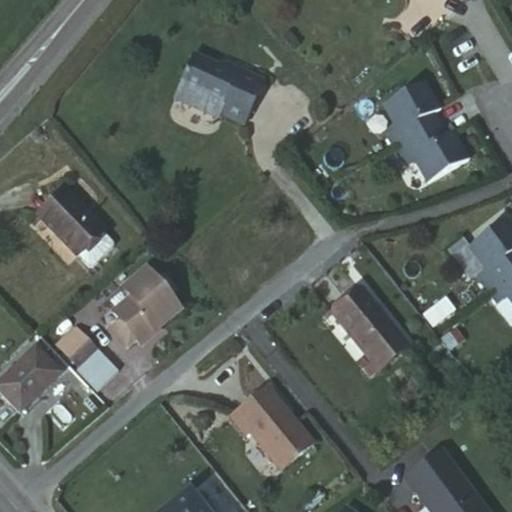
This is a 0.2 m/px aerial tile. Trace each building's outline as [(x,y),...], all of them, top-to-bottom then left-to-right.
[(229,136),(252,91),(215,72),(211,76),(182,61),(160,106),(202,127),(205,121),(229,136)] [(382,162),(419,141),(414,129),(423,124),(410,98),(371,117),(384,143),(375,149),(382,162)] [(425,154),(419,141),(382,162),(388,173),(398,167),(413,195),(449,175),(436,148),(425,154)] [(65,265),(96,239),(60,195),(29,219),(65,265)] [(461,295),(470,307),(506,278),(496,267),(504,261),(486,238),(451,265),(470,287),(461,295)] [(109,255),(96,239),(65,265),(76,280),(109,255)] [(141,335),(146,331),(149,335),(168,319),(157,306),(162,302),(150,288),(145,292),(134,277),(109,297),(117,307),(99,321),(106,330),(95,339),(111,358),(122,349),(127,355),(146,340),(141,335)] [(511,285),(506,278),(470,307),(480,319),(489,311),(508,335),(511,332),(511,285)] [(385,341),(353,300),(324,327),(357,366),(385,341)] [(48,366),(65,348),(58,340),(40,357),(48,366)] [(79,363),(65,348),(48,366),(61,380),(79,363)] [(42,384),(19,360),(0,380),(0,419),(4,423),(42,384)] [(85,409),(107,388),(84,363),(63,384),(85,409)] [(300,458),(255,401),(219,429),(233,449),(237,446),(268,484),(300,458)] [(462,511),(426,461),(389,487),(407,511),(462,511)] [(173,502),(160,511),(193,511),(186,502),(178,508),(173,502)]
